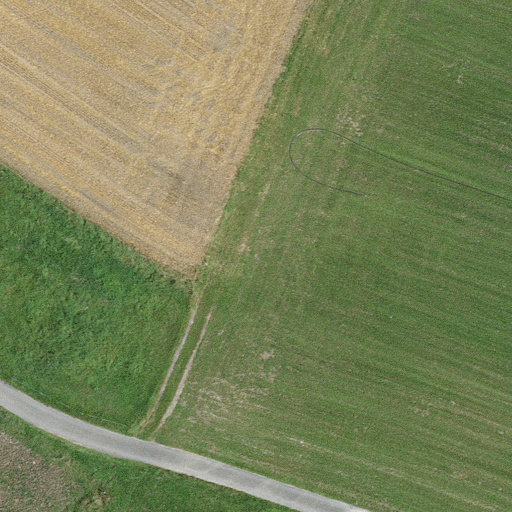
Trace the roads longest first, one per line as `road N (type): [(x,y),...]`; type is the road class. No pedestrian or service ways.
road 1 (track): [(139,451),(348,0)]
road 2 (track): [(328,511),(62,426),(0,395)]
